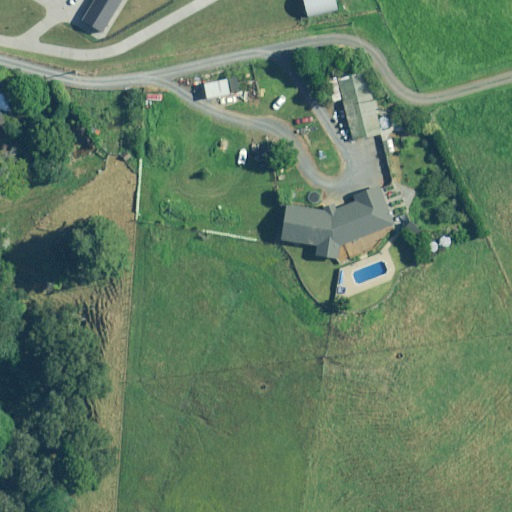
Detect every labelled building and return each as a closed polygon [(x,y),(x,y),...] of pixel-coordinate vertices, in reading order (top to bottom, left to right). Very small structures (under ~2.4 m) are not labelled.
[(339,8),(337,0),(305,0),(309,15),(339,8)] [(381,133),(380,130),(391,127),(388,116),(378,119),(366,72),(328,82),(333,102),(343,99),(353,141),(381,133)] [(239,75),(229,77),(232,93),(242,91),(239,75)] [(11,110),(3,93),(0,94),(0,127),(5,125),(1,115),(11,110)] [(323,208),(286,204),(282,241),(317,245),(315,258),(340,260),(341,249),(392,228),(391,224),(395,223),(380,186),(355,196),(357,202),(341,208),(323,206),(323,208)] [(447,232),(425,242),(431,255),(453,245),(447,232)]
